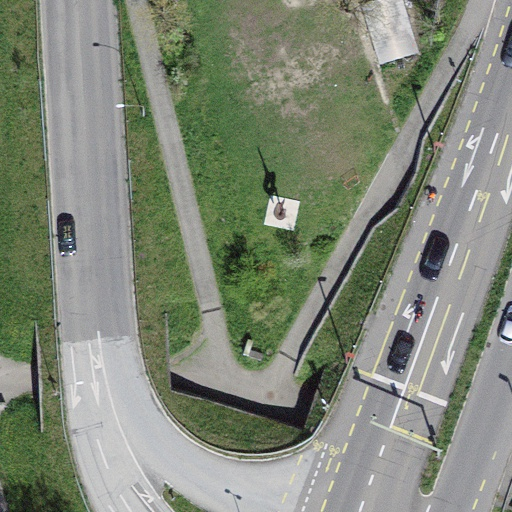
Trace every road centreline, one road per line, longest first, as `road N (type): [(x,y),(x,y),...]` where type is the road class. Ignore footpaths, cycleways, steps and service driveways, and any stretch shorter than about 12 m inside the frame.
road 1 (tertiary): [(189,511),(136,463),(103,385),(80,0)]
road 2 (primary): [(511,78),(345,511)]
road 3 (primary): [(454,511),(511,360)]
